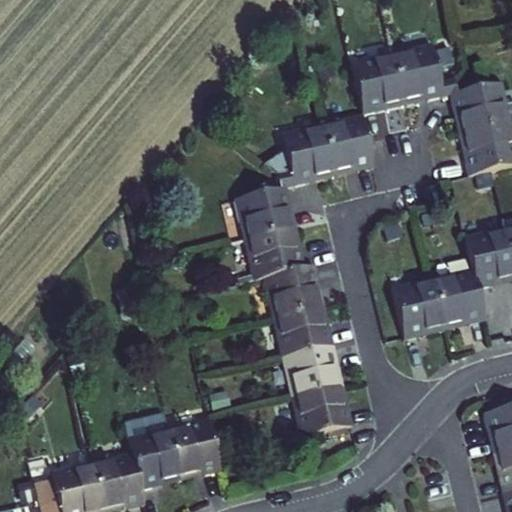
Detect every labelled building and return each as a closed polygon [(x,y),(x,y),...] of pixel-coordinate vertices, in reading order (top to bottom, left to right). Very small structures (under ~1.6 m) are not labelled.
[(387,62),(399,112),(446,101),(443,89),(437,91),(427,51),(387,62)] [(358,122),(399,112),(387,62),(345,72),(358,122)] [(368,169),(358,122),(317,131),(328,178),(368,169)] [(511,155),(506,129),(454,141),(464,182),(511,170),(511,155)] [(281,179),(283,190),(328,178),(317,131),(275,139),(253,165),(273,181),(281,179)] [(292,233),(283,190),(281,179),(273,181),(276,193),(230,203),(240,245),(292,233)] [(511,229),(499,233),(511,284),(511,229)] [(301,274),(292,233),(240,245),(249,285),(260,283),(301,274)] [(472,294),(511,284),(499,233),(460,242),(467,276),(472,294)] [(311,272),(301,274),(260,283),(269,322),(319,310),(311,272)] [(479,326),(472,294),(467,276),(428,285),(440,335),(479,326)] [(398,345),(440,335),(428,285),(386,295),(398,345)] [(329,351),(319,310),(269,322),(278,363),(329,351)] [(338,391),(329,351),(278,363),(287,402),(338,391)] [(348,432),(338,391),(287,402),(296,444),(348,432)] [(511,409),(479,417),(489,459),(511,453),(511,409)] [(175,485),(217,476),(206,425),(164,434),(175,485)] [(137,493),(175,485),(164,434),(125,443),(128,458),(137,493)] [(511,453),(489,459),(498,498),(511,494),(511,453)] [(129,511),(140,509),(137,493),(128,458),(88,467),(98,511),(129,511)] [(36,511),(98,511),(88,467),(47,477),(48,483),(30,488),(35,510),(36,511)] [(511,511),(511,494),(498,498),(501,511),(511,511)]
